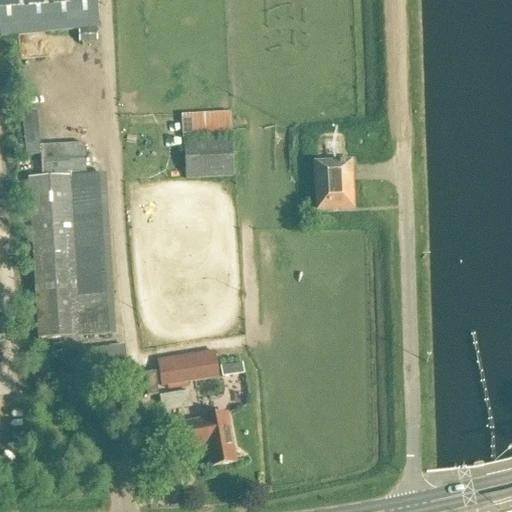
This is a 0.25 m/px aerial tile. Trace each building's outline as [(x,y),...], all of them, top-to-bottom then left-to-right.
[(0,0),(0,38),(78,31),(95,29),(93,0),(0,0)] [(95,29),(78,31),(79,44),(97,42),(95,29)] [(230,114),(180,117),(181,140),(231,137),(230,114)] [(182,144),(184,181),(233,178),(231,140),(182,144)] [(318,166),(320,211),(353,210),(352,165),(318,166)] [(27,182),(36,341),(114,336),(103,179),(27,182)] [(124,348),(79,351),(81,377),(126,374),(124,348)] [(156,363),(160,389),(218,379),(213,353),(156,363)] [(155,376),(144,377),(146,399),(156,398),(155,376)] [(188,393),(182,394),(185,411),(191,410),(188,393)] [(206,448),(210,467),(236,463),(227,414),(201,419),(202,421),(178,425),(182,452),(206,448)]
